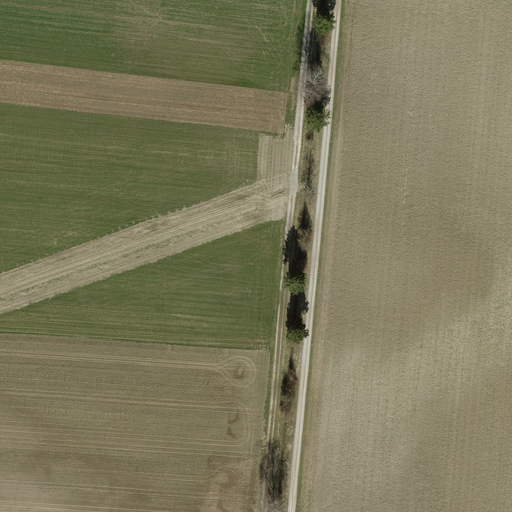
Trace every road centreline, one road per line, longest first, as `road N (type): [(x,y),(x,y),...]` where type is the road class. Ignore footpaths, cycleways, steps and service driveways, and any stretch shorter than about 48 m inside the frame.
road 1 (track): [(264,511),(311,0)]
road 2 (track): [(292,511),(339,0)]
